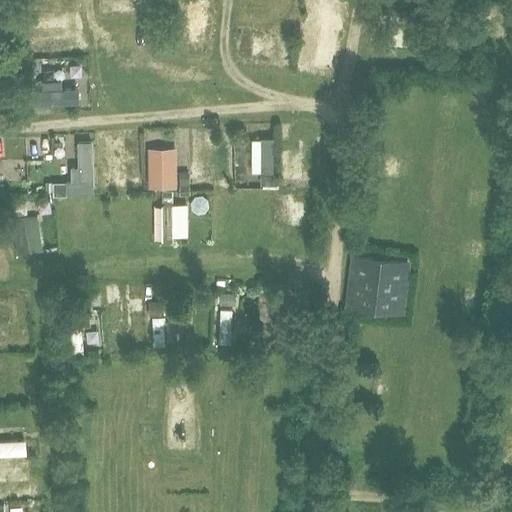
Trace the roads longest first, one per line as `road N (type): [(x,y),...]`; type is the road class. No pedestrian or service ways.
road 1 (unknown): [(345,133),(360,0)]
road 2 (unknown): [(315,491),(443,511)]
